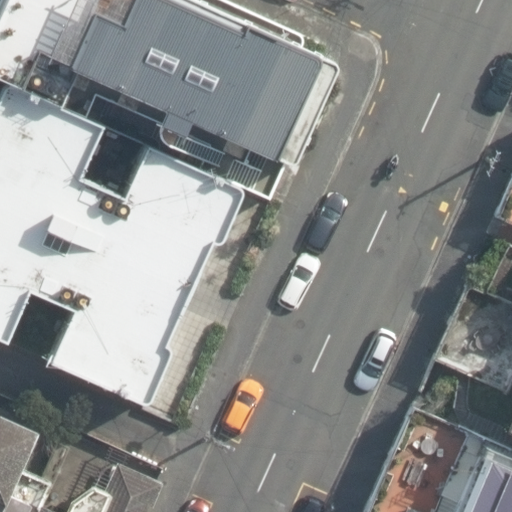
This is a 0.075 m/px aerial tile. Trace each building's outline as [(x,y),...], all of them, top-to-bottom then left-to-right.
[(330,41),(232,0),(6,0),(0,15),(0,78),(10,82),(107,123),(118,96),(278,164),(330,41)] [(107,123),(10,82),(0,105),(0,327),(9,331),(29,284),(79,305),(58,356),(151,395),(241,183),(145,142),(128,184),(88,167),(107,123)] [(511,320),(470,420),(511,437),(511,320)] [(0,511),(18,511),(38,464),(16,455),(33,416),(0,401),(0,511)] [(511,511),(511,456),(459,434),(425,511),(511,511)]
